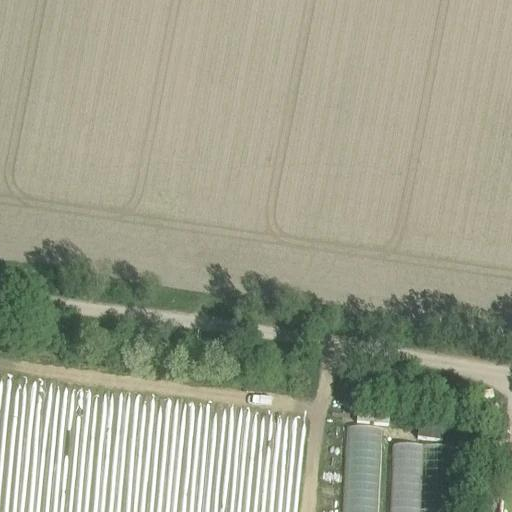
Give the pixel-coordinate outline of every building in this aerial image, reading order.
[(390,416),(368,413),(358,412),(356,424),(388,428),(390,418),(390,416)] [(417,440),(442,444),(444,432),(419,428),(417,440)] [(379,511),(382,432),(346,430),(342,511),(379,511)] [(499,449),(459,445),(458,457),(497,461),(499,449)] [(447,511),(450,450),(392,447),(389,511),(447,511)]
